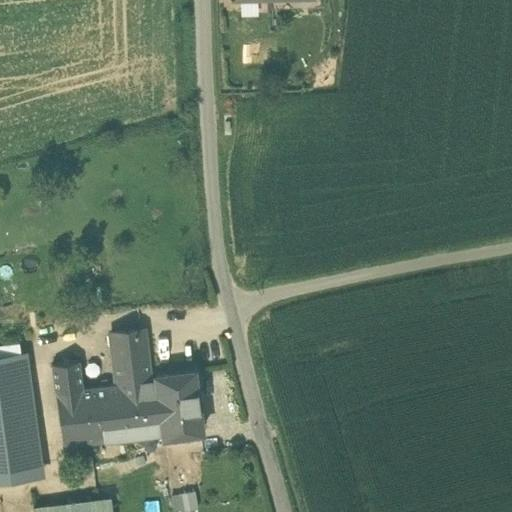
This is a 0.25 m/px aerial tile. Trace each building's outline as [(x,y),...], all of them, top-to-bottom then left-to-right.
[(111,333),(117,383),(149,379),(143,330),(111,333)] [(0,478),(39,473),(22,354),(0,357),(0,478)] [(157,378),(149,379),(117,383),(83,388),(79,361),(52,364),(63,444),(164,429),(157,378)] [(156,375),(157,378),(164,429),(164,432),(201,428),(193,370),(156,375)] [(194,485),(174,490),(178,508),(199,503),(194,485)] [(111,511),(110,496),(33,506),(33,511),(111,511)]
